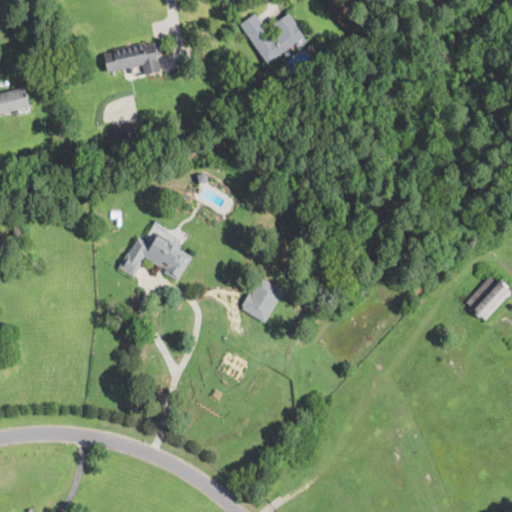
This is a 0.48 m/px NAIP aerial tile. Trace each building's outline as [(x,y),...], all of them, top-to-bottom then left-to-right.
[(269,35),(272,39),(278,34),(273,25),(289,14),(304,36),(267,62),(240,24),(255,14),(269,35)] [(157,42),(158,48),(160,55),(158,55),(161,70),(145,74),(143,65),(108,72),(104,54),(113,52),(113,49),(145,42),(146,45),(157,42)] [(14,110),(0,114),(0,93),(25,87),(30,106),(14,110)] [(135,136),(116,140),(113,124),(130,120),(136,119),(140,135),(135,136)] [(23,238),(14,238),(14,223),(22,223),(23,238)] [(158,236),(168,242),(169,240),(193,255),(177,280),(164,271),(166,268),(145,255),(141,261),(142,262),(133,276),(124,270),(119,267),(138,237),(151,246),(158,236)] [(498,283),(500,281),(502,283),(504,281),(509,285),(507,287),(511,291),(485,320),(473,309),(474,308),(466,302),(490,276),(498,283)] [(268,315),(265,321),(243,308),(261,278),(283,291),(268,315)]
